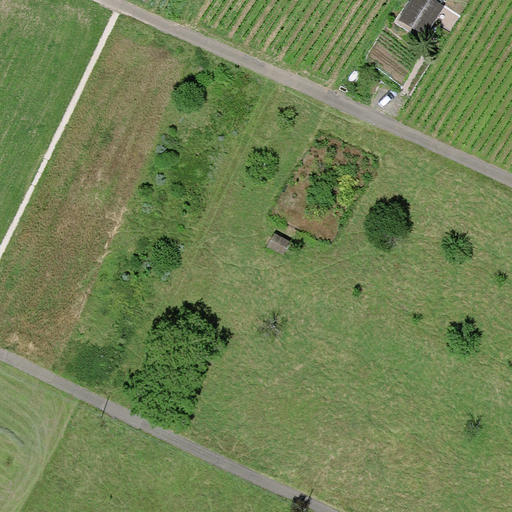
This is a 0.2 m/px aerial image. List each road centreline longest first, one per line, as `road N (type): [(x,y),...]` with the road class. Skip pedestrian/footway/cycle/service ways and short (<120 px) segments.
road 1 (unclassified): [(119,0),(511,178)]
road 2 (track): [(336,511),(0,352)]
road 3 (track): [(0,241),(117,0)]
